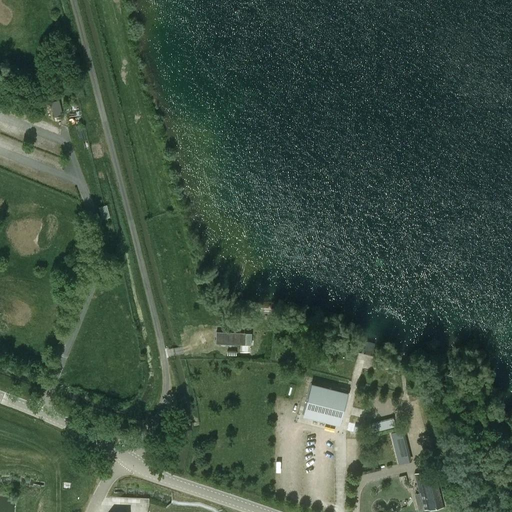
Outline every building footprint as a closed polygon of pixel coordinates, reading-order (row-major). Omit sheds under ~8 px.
[(59,101),(52,102),(55,116),(62,114),(59,101)] [(110,217),(107,204),(104,205),(98,207),(102,219),(110,217)] [(166,292),(176,291),(174,275),(164,276),(166,292)] [(169,301),(172,319),(184,317),(181,299),(169,301)] [(179,327),(184,343),(193,340),(188,324),(179,327)] [(261,328),(260,345),(269,345),(270,328),(261,328)] [(216,331),(216,344),(245,345),(251,345),(251,333),(246,333),(216,331)] [(311,382),(303,415),(339,424),(347,392),(311,382)] [(403,437),(393,440),(399,463),(409,461),(403,437)] [(435,468),(415,473),(419,494),(424,493),(427,509),(444,505),(440,489),(435,468)]
